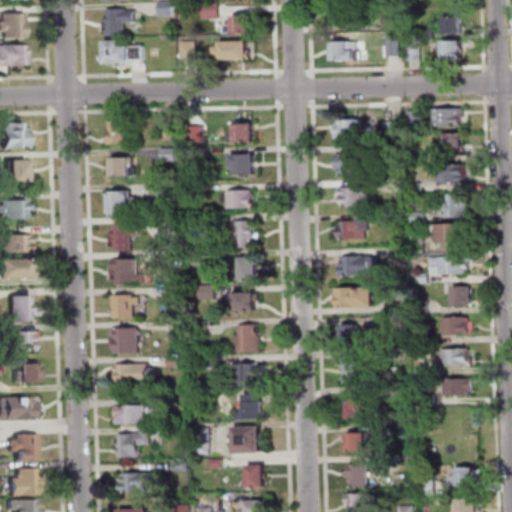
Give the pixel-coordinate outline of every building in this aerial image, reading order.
[(357,2),(357,26),(340,27),(340,2),(357,2)] [(177,3),(177,15),(163,16),(163,4),(177,3)] [(223,18),(207,19),(206,4),(223,3),(223,18)] [(111,10),(129,10),(129,12),(138,11),(138,22),(129,23),(129,35),(112,36),(111,10)] [(3,14),(25,14),(26,38),(4,39),(3,31),(0,31),(0,23),(3,23),(3,14)] [(388,17),(401,17),(401,29),(388,29),(388,17)] [(255,35),(230,35),(230,25),(237,25),(237,18),(255,18),(255,35)] [(449,18),(466,18),(466,34),(449,35),(449,18)] [(423,40),(423,30),(437,30),(437,39),(423,40)] [(110,41),(128,41),(128,46),(148,46),(148,60),(134,61),(134,65),(111,66),(110,41)] [(187,43),(200,42),(200,58),(187,58),(187,43)] [(225,42),(251,42),(251,61),(225,62),(225,57),(220,57),(220,49),(225,49),(225,42)] [(360,43),(361,51),(363,51),(363,61),(337,62),(337,43),(360,43)] [(392,56),(391,45),(404,44),(404,56),(392,56)] [(466,44),(466,61),(448,62),(448,44),(466,44)] [(30,57),(30,67),(0,67),(0,46),(26,46),(26,58),(30,57)] [(411,46),(425,46),(425,62),(411,63),(411,46)] [(438,108),(468,108),(468,114),(465,114),(465,125),(438,125),(438,108)] [(413,110),(427,110),(427,126),(413,126),(413,110)] [(340,120),(368,119),(369,137),(340,138),(340,120)] [(389,122),(404,121),(405,135),(390,136),(389,122)] [(114,123),(133,123),(133,129),(139,129),(139,144),(115,144),(114,123)] [(30,149),(4,149),(3,124),(24,124),(25,130),(29,130),(30,149)] [(167,125),(179,125),(179,141),(167,141),(167,125)] [(236,126),(258,125),(258,142),(233,143),(233,133),(236,133),(236,126)] [(449,136),(467,136),(467,152),(450,153),(449,136)] [(392,143),(406,143),(406,156),(393,156),(392,143)] [(191,158),(190,147),(203,146),(203,158),(191,158)] [(166,148),(179,148),(180,161),(166,161),(166,148)] [(341,154),(342,169),(344,169),(344,175),(361,175),(361,154),(341,154)] [(238,156),(258,155),(259,177),(242,178),(242,170),(238,170),(238,156)] [(116,178),(115,159),(134,158),(134,168),(139,168),(139,176),(134,176),(134,178),(116,178)] [(7,161),(26,161),(27,182),(8,183),(7,161)] [(443,163),(443,181),(471,181),(470,163),(443,163)] [(203,195),(188,195),(188,183),(203,183),(203,195)] [(164,184),(178,184),(178,198),(164,198),(164,184)] [(344,187),(374,187),(373,207),(347,207),(346,196),(344,196),(342,193),(342,189),(344,187)] [(113,217),(113,191),(133,191),(134,198),(139,198),(140,210),(134,211),(134,216),(113,217)] [(255,191),(255,195),(258,195),(259,208),(234,208),(233,191),(255,191)] [(451,195),(470,194),(470,202),(472,201),(473,209),(470,209),(470,216),(451,217),(451,209),(446,210),(445,202),(451,202),(451,195)] [(28,200),(28,205),(32,205),(32,214),(28,214),(29,218),(2,219),(2,212),(0,212),(0,206),(2,206),(2,201),(28,200)] [(415,211),(431,211),(431,221),(416,221),(415,211)] [(346,222),(358,222),(358,214),(374,214),(374,230),(371,230),(371,238),(344,238),(344,225),(346,225),(346,222)] [(164,218),(177,218),(178,231),(164,231),(164,218)] [(191,236),(191,218),(204,218),(205,235),(191,236)] [(257,221),(258,248),(241,248),(240,234),(235,235),(234,224),(240,223),(240,222),(257,221)] [(444,223),(469,223),(469,242),(444,242),(444,223)] [(136,251),(119,251),(118,225),(135,225),(135,228),(142,228),(142,236),(136,236),(136,251)] [(415,231),(428,231),(428,251),(416,251),(415,231)] [(2,235),(29,235),(30,252),(2,253),(2,235)] [(399,246),(411,246),(411,255),(400,255),(399,246)] [(205,265),(192,266),(192,252),(205,251),(205,265)] [(183,252),(183,266),(171,266),(171,252),(183,252)] [(345,258),(382,256),(383,268),(377,269),(377,275),(346,276),(345,258)] [(434,257),(473,256),(473,269),(470,269),(471,274),(435,274),(434,257)] [(241,281),(241,271),(245,271),(244,258),(262,258),(262,281),(245,282),(245,281),(241,281)] [(121,284),(120,279),(118,279),(118,262),(120,262),(120,261),(141,260),(141,275),(148,275),(148,283),(121,284)] [(0,263),(29,263),(29,270),(33,270),(33,278),(29,278),(29,280),(0,280),(0,263)] [(417,272),(433,272),(433,282),(417,282),(417,272)] [(220,301),(205,301),(204,286),(219,286),(220,301)] [(458,287),(474,287),(475,308),(458,308),(458,287)] [(344,288),(344,309),(379,309),(379,288),(344,288)] [(186,301),(171,301),(171,289),(186,289),(186,301)] [(12,297),(32,297),(33,309),(39,308),(40,317),(33,317),(33,323),(13,323),(12,297)] [(120,297),(138,297),(138,298),(143,298),(143,306),(138,306),(138,317),(120,318),(120,297)] [(260,297),(260,313),(236,314),(236,297),(260,297)] [(448,317),(448,334),(474,334),(474,322),(471,322),(471,317),(448,317)] [(191,321),(191,330),(179,331),(179,321),(191,321)] [(209,321),(210,331),(200,331),(200,322),(209,321)] [(263,325),(264,353),(240,353),(239,336),(244,335),(244,326),(263,325)] [(347,325),(347,348),(371,348),(371,337),(363,337),(363,325),(347,325)] [(142,329),(143,354),(120,354),(120,345),(117,345),(117,329),(142,329)] [(33,331),(33,332),(37,332),(37,342),(35,342),(35,351),(9,352),(8,332),(33,331)] [(447,348),(473,348),(473,358),(476,358),(476,366),(447,366),(447,348)] [(211,355),(223,354),(223,368),(211,368),(211,355)] [(174,355),(187,355),(187,366),(174,367),(174,355)] [(348,356),(367,355),(367,363),(377,363),(377,372),(366,372),(366,383),(348,383),(348,356)] [(124,363),(153,362),(153,368),(158,368),(158,377),(153,377),(153,382),(125,383),(124,363)] [(424,362),(424,372),(439,372),(439,362),(424,362)] [(244,364),(257,364),(258,386),(236,386),(236,376),(245,376),(244,364)] [(19,366),(41,365),(41,381),(37,382),(38,385),(16,385),(16,373),(19,373),(19,366)] [(449,379),(449,396),(475,396),(475,390),(478,390),(478,378),(449,379)] [(377,386),(391,385),(391,395),(377,396),(377,386)] [(352,393),(371,392),(371,414),(364,415),(364,417),(348,418),(348,404),(353,404),(352,393)] [(241,412),(248,412),(248,395),(263,394),(263,404),(266,404),(266,421),(241,421),(241,412)] [(424,394),(424,404),(439,404),(439,394),(424,394)] [(1,398),(33,397),(33,403),(38,403),(38,413),(33,413),(33,419),(2,420),(1,398)] [(124,425),(124,417),(119,417),(119,409),(159,408),(159,423),(152,423),(152,424),(124,425)] [(387,424),(399,423),(400,432),(387,432),(387,424)] [(123,436),(145,435),(145,427),(158,427),(159,435),(154,435),(154,444),(142,444),(143,457),(124,458),(123,436)] [(214,454),(200,454),(200,427),(213,427),(214,454)] [(265,429),(265,455),(240,455),(240,429),(265,429)] [(38,434),(38,460),(18,461),(17,452),(13,452),(12,439),(17,439),(17,434),(38,434)] [(352,435),(369,434),(370,452),(352,452),(352,435)] [(387,453),(387,463),(401,463),(401,453),(387,453)] [(226,458),(227,467),(215,467),(215,458),(226,458)] [(179,460),(192,460),(192,470),(179,470),(179,460)] [(355,464),(373,464),(373,487),(355,488),(355,477),(353,477),(353,469),(355,469),(355,464)] [(269,467),(269,489),(253,489),(253,467),(269,467)] [(38,468),(38,478),(40,478),(40,487),(38,487),(38,494),(13,495),(12,478),(19,478),(18,469),(38,468)] [(461,468),(461,477),(457,477),(457,487),(480,487),(479,468),(461,468)] [(156,472),(156,477),(163,477),(164,491),(126,492),(125,483),(129,483),(128,473),(156,472)] [(423,480),(438,480),(438,496),(423,496),(423,480)] [(351,495),(376,495),(376,507),(371,507),(371,511),(355,511),(355,509),(351,509),(351,495)] [(38,498),(38,511),(16,511),(12,511),(11,499),(38,498)] [(463,500),(463,511),(483,511),(483,500),(463,500)] [(246,511),(246,504),(268,503),(268,511),(246,511)]
